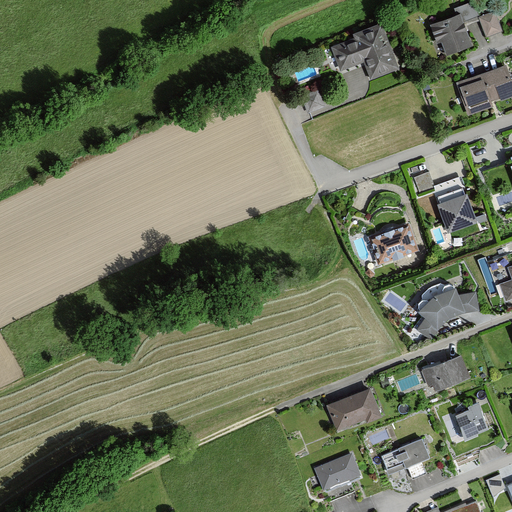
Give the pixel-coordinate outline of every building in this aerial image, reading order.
[(453,10),(455,16),(430,26),(437,44),(440,43),(445,55),(471,45),(462,22),(476,16),(471,2),(453,10)] [(500,30),(493,12),(477,19),(485,37),(500,30)] [(382,24),(352,34),(353,38),(330,47),(338,72),(363,63),(369,80),(398,70),(382,24)] [(511,95),(511,87),(504,66),(455,83),(466,115),(493,106),(492,102),(511,95)] [(323,107),(317,91),(299,97),(305,113),(323,107)] [(431,189),(426,173),(412,177),(417,193),(431,189)] [(465,195),(460,177),(432,185),(446,233),(476,224),(467,194),(465,195)] [(417,250),(408,224),(368,237),(376,264),(417,250)] [(511,266),(507,268),(511,281),(499,285),(505,303),(511,300),(511,266)] [(447,319),(455,315),(479,311),(476,292),(458,295),(457,287),(451,284),(446,285),(445,282),(431,285),(427,288),(419,297),(421,298),(417,304),(416,311),(422,316),(412,328),(429,342),(447,319)] [(470,379),(462,356),(423,369),(429,387),(434,386),(436,391),(470,379)] [(382,417),(370,387),(327,404),(337,431),(366,420),(367,423),(382,417)] [(489,428),(479,403),(468,407),(469,410),(456,415),(466,440),(479,435),(478,433),(489,428)] [(430,458),(422,438),(398,448),(399,449),(381,456),(389,474),(407,467),(412,480),(426,474),(421,461),(430,458)] [(360,474),(351,453),(315,468),(324,489),(360,474)] [(499,480),(487,483),(490,497),(503,494),(499,480)] [(481,511),(477,501),(467,505),(466,503),(444,511),(439,511),(438,507),(426,511),(481,511)]
